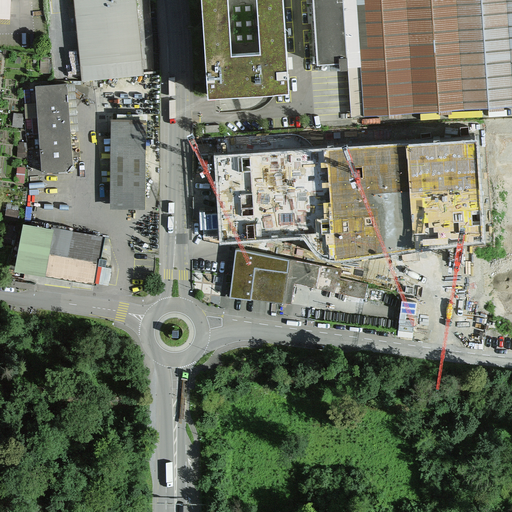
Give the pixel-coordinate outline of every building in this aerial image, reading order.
[(0,0),(0,14),(14,15),(14,0),(0,0)] [(134,0),(71,0),(80,81),(143,74),(134,0)] [(200,0),(206,95),(288,88),(282,0),(200,0)] [(511,0),(307,0),(313,61),(334,59),(335,66),(345,65),(349,115),(511,104),(511,0)] [(65,82),(32,84),(38,171),(66,169),(71,162),(65,82)] [(107,118),(107,208),(143,208),(143,118),(107,118)] [(476,125),(316,135),(316,139),(318,164),(322,231),(483,220),(476,125)] [(316,139),(201,146),(203,179),(294,173),(293,166),(318,164),(316,139)] [(68,172),(38,175),(39,191),(70,188),(68,172)] [(99,265),(104,235),(19,221),(10,269),(96,284),(97,281),(109,284),(112,267),(99,265)] [(236,248),(229,295),(291,302),(295,281),(317,286),(321,264),(236,248)] [(340,269),(321,264),(317,286),(364,298),(367,284),(338,277),(340,269)]
